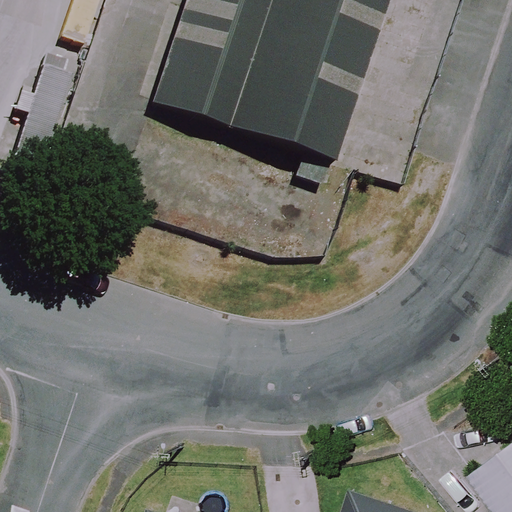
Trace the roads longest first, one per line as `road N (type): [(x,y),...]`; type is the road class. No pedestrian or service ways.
road 1 (residential): [(96,340),(234,374),(325,376),(395,353),(474,278),(511,173)]
road 2 (residential): [(39,511),(96,340)]
